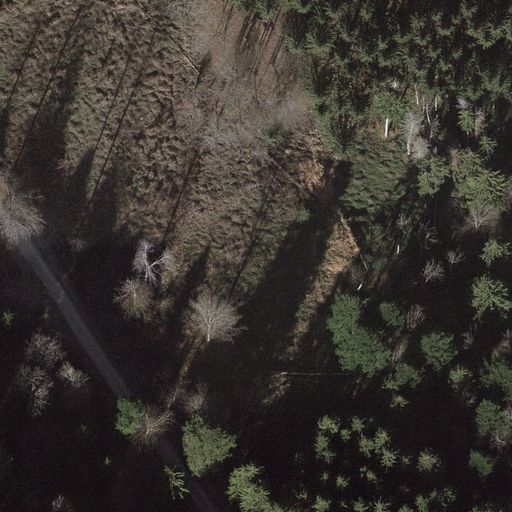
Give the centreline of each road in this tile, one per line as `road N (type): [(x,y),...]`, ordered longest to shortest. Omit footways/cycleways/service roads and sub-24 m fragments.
road 1 (track): [(80,324),(211,511)]
road 2 (track): [(0,207),(80,324)]
